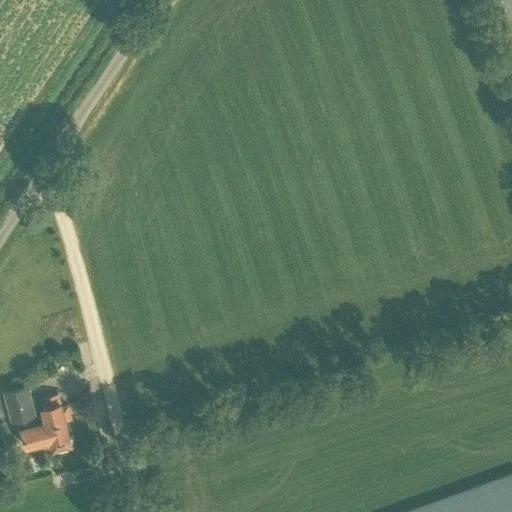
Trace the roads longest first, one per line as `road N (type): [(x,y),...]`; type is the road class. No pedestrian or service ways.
road 1 (unknown): [(46,167),(142,511)]
road 2 (unclassified): [(0,236),(160,0)]
